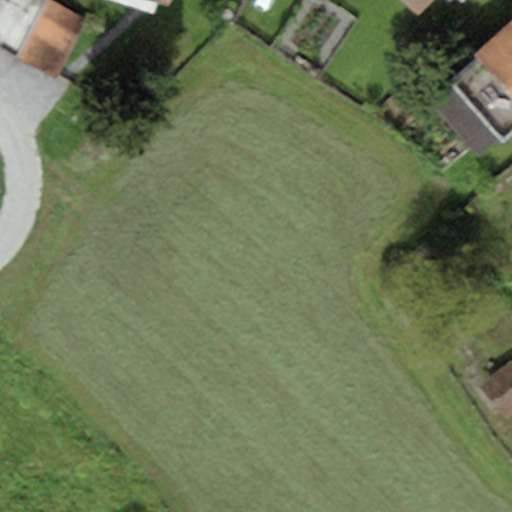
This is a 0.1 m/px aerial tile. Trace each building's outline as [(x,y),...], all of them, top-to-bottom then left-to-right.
[(0,0),(0,46),(23,60),(52,2),(53,0),(0,0)] [(430,0),(406,0),(419,13),(430,0)] [(52,2),(23,60),(57,77),(86,19),(52,2)] [(511,20),(450,77),(504,137),(511,130),(511,20)] [(504,137),(450,77),(427,98),(480,158),(504,137)] [(511,363),(511,362),(486,380),(509,411),(511,408),(511,363)]
